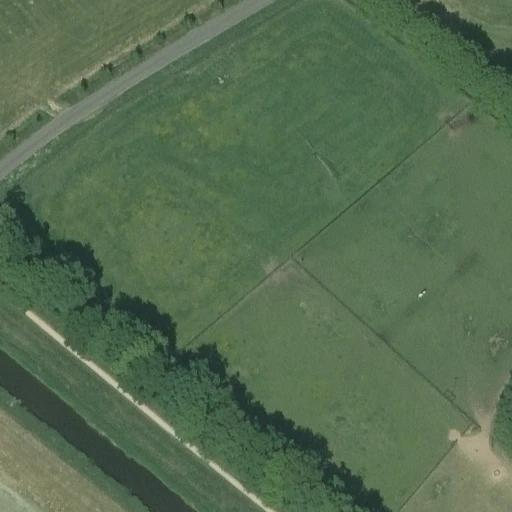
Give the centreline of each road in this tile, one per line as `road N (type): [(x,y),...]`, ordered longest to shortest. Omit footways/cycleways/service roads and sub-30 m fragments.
road 1 (unclassified): [(0,173),(68,118),(253,0)]
road 2 (unclassified): [(511,104),(381,0)]
road 3 (track): [(0,418),(110,511)]
